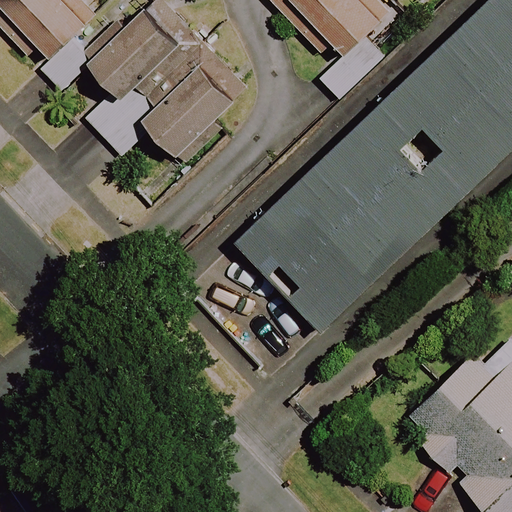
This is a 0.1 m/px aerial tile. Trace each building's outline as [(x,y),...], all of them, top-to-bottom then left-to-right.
[(92,17),(73,0),(0,0),(0,13),(51,61),(92,17)] [(511,156),(511,0),(487,0),(227,241),(317,338),(511,156)] [(385,12),(371,0),(275,0),(343,60),(385,12)] [(183,49),(147,5),(79,59),(114,103),(183,49)] [(132,174),(161,143),(178,159),(242,92),(200,52),(106,150),(132,174)] [(511,511),(511,345),(488,321),(396,414),(417,435),(405,447),(439,481),(453,467),(461,476),(449,488),(474,511),(511,511)]
